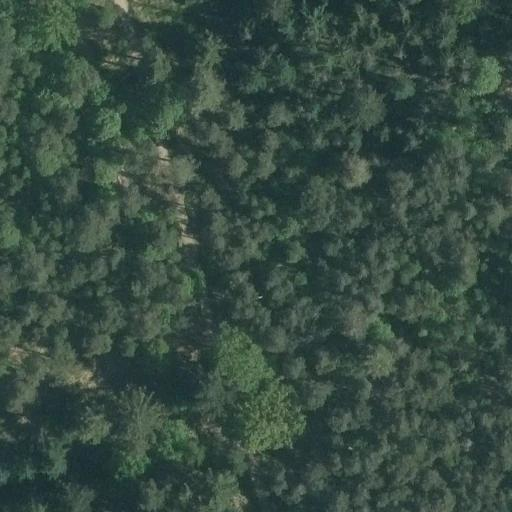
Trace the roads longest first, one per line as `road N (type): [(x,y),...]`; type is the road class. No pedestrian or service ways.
road 1 (track): [(128,0),(231,386)]
road 2 (track): [(0,452),(231,386)]
road 3 (track): [(231,386),(268,511)]
